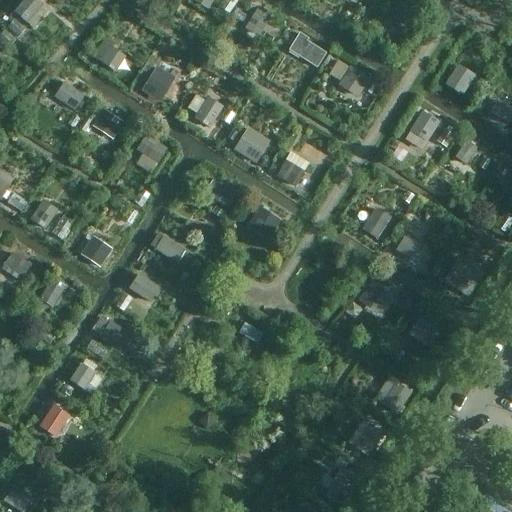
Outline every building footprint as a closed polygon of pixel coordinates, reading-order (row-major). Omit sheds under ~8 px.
[(24,0),(13,14),(26,26),(28,24),(33,29),(48,11),(43,6),(44,6),(37,0),(24,0)] [(193,0),(193,1),(208,11),(210,7),(214,0),(193,0)] [(425,10),(409,0),(401,0),(391,16),(412,30),(425,10)] [(255,13),(244,29),(258,39),(259,38),(270,45),(279,31),(268,24),(271,19),(257,10),(255,13)] [(298,37),(288,53),(316,71),(327,54),(298,37)] [(111,50),(101,66),(117,76),(127,60),(111,50)] [(358,99),(368,83),(370,80),(350,67),(349,69),(337,61),(329,75),(341,83),(338,87),(358,99)] [(475,78),(456,67),(445,86),(463,98),(475,78)] [(156,74),(143,93),(158,102),(170,84),(156,74)] [(64,85),(54,101),(75,114),(85,99),(64,85)] [(224,110),(208,100),(206,103),(196,96),(188,108),(198,115),(194,122),(209,132),(224,110)] [(511,110),(498,101),(489,115),(507,126),(511,118),(511,110)] [(104,112),(91,131),(106,142),(119,122),(104,112)] [(427,144),(440,123),(421,112),(409,132),(427,144)] [(88,117),(83,125),(89,129),(94,121),(88,117)] [(248,137),(239,151),(256,162),(265,147),(248,137)] [(167,152),(145,138),(136,151),(142,155),(136,166),(151,175),(157,166),(158,166),(167,152)] [(476,152),(465,145),(456,159),(467,166),(476,152)] [(285,162),(275,177),(295,190),(304,175),(285,162)] [(482,163),(477,171),(483,175),(489,167),(482,163)] [(0,202),(8,189),(14,180),(0,170),(0,202)] [(213,181),(204,195),(228,210),(237,197),(213,181)] [(140,192),(132,205),(142,211),(150,198),(140,192)] [(44,231),(58,212),(43,201),(29,221),(44,231)] [(374,210),(360,232),(375,242),(389,220),(374,210)] [(265,216),(252,236),(273,249),(286,229),(265,216)] [(121,227),(114,239),(120,243),(128,231),(121,227)] [(405,235),(395,252),(417,265),(427,249),(405,235)] [(87,239),(78,254),(100,269),(110,253),(87,239)] [(162,239),(155,251),(175,264),(183,252),(162,239)] [(12,253),(1,271),(21,283),(32,265),(12,253)] [(468,299),(483,274),(469,265),(468,266),(458,260),(443,284),(468,299)] [(136,276),(126,291),(149,306),(159,291),(136,276)] [(66,290),(52,281),(40,301),(53,309),(66,290)] [(380,311),(392,294),(393,293),(379,282),(366,300),(380,311)] [(434,345),(444,330),(445,327),(424,312),(412,330),(434,345)] [(111,324),(101,318),(93,331),(102,337),(101,338),(124,353),(133,339),(111,324)] [(266,337),(242,323),(236,334),(259,349),(266,337)] [(0,365),(13,374),(26,352),(7,341),(0,353),(0,365)] [(81,365),(69,384),(84,394),(95,375),(81,365)] [(29,372),(21,367),(16,374),(25,380),(29,372)] [(397,416),(404,405),(411,393),(389,379),(375,400),(397,416)] [(54,408),(40,430),(54,440),(68,417),(54,408)] [(366,429),(353,450),(368,460),(382,438),(366,429)] [(339,473),(326,495),(322,500),(337,510),(354,482),(339,473)] [(3,502),(17,511),(36,511),(40,507),(12,488),(3,502)]
